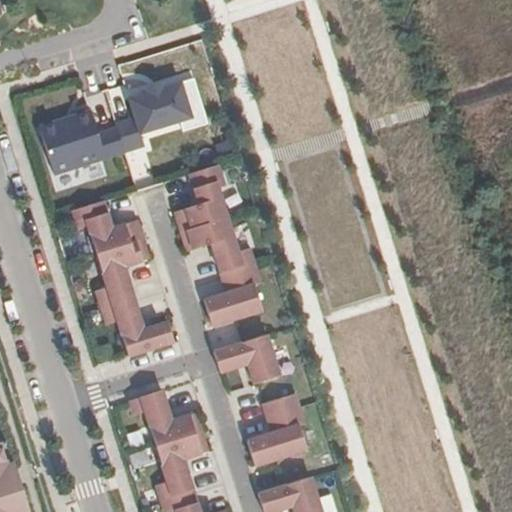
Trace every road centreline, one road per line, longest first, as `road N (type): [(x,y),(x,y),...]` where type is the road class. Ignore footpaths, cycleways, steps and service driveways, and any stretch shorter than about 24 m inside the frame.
road 1 (residential): [(0,202),(65,405)]
road 2 (residential): [(153,202),(204,362)]
road 3 (residential): [(204,362),(251,511)]
road 4 (residential): [(204,362),(65,405)]
road 5 (residential): [(115,0),(94,32),(0,63)]
